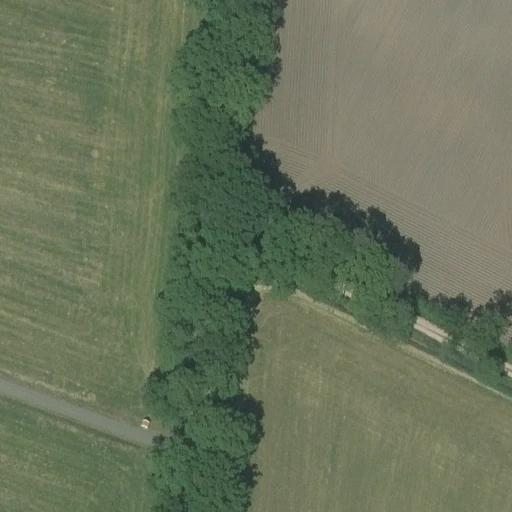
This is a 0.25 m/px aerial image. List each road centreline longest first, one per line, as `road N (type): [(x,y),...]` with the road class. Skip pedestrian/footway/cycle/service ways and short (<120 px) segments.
road 1 (unclassified): [(186,511),(221,0)]
road 2 (track): [(511,364),(206,206)]
